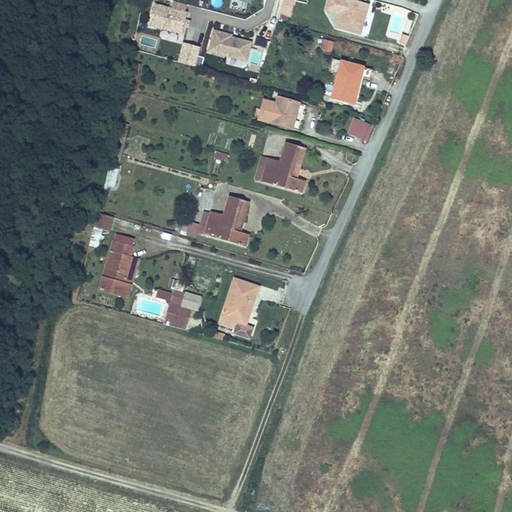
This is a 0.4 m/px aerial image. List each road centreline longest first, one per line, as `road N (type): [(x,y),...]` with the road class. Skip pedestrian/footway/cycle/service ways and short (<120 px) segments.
road 1 (residential): [(303,312),(435,0)]
road 2 (track): [(0,446),(226,511)]
road 3 (track): [(226,511),(303,312)]
